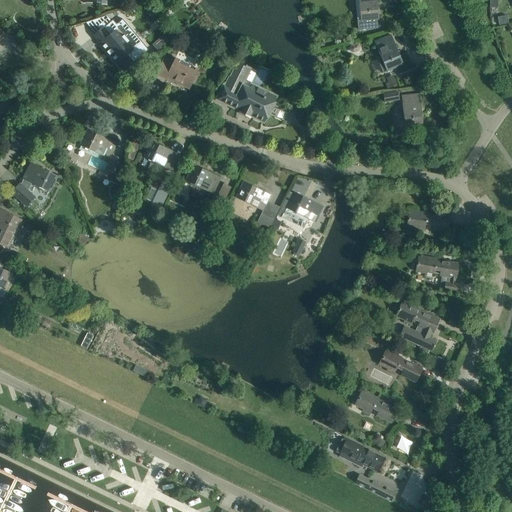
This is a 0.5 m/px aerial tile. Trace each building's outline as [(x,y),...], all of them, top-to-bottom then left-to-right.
[(357,22),(358,30),(377,28),(376,20),(378,19),(376,0),(358,0),(361,21),(357,22)] [(505,16),(495,18),(496,24),(506,23),(505,16)] [(95,34),(94,36),(101,44),(102,43),(103,45),(104,46),(106,48),(108,51),(111,54),(113,57),(115,59),(115,60),(117,62),(116,62),(124,71),(148,50),(141,42),(135,47),(116,25),(112,20),(111,21),(109,19),(104,23),(106,25),(95,34)] [(390,35),(381,38),(381,39),(382,41),(375,44),(381,57),(377,59),(383,73),(403,65),(390,35)] [(350,44),(349,47),(349,49),(350,51),(352,52),(354,52),(357,51),(359,50),(360,48),(360,45),(358,43),(356,42),(353,43),(350,44)] [(162,60),(160,65),(156,75),(189,89),(193,80),(198,69),(175,58),(172,65),(162,60)] [(219,92),(220,93),(217,100),(240,111),(242,108),(252,113),(251,115),(263,121),(275,96),(266,92),(264,97),(246,88),(244,89),(241,88),(241,86),(242,85),(242,86),(250,68),(247,67),(248,66),(245,65),(245,66),(239,63),(236,69),(235,68),(233,72),(233,71),(230,77),(229,77),(229,78),(226,84),(225,84),(224,85),(221,90),(220,90),(219,92)] [(387,82),(385,83),(387,89),(396,85),(392,75),(385,78),(387,82)] [(382,94),(384,102),(398,100),(397,92),(382,94)] [(395,114),(397,135),(409,134),(408,127),(422,126),(419,94),(401,96),(403,113),(395,114)] [(282,112),(285,104),(279,101),(275,109),(282,112)] [(80,145),(81,145),(78,150),(99,160),(102,156),(109,159),(112,152),(117,143),(87,129),(80,145)] [(71,153),(76,143),(71,141),(66,150),(71,153)] [(150,141),(146,150),(142,157),(169,170),(173,164),(174,165),(179,155),(150,141)] [(57,177),(30,163),(20,185),(19,184),(10,193),(26,207),(35,197),(28,190),(31,183),(49,192),(57,177)] [(211,197),(216,200),(220,193),(214,191),(220,178),(193,165),(185,181),(212,194),(211,197)] [(100,170),(98,175),(105,179),(107,174),(109,175),(111,170),(105,168),(103,172),(100,170)] [(112,175),(109,181),(118,185),(121,179),(112,175)] [(151,188),(146,199),(152,202),(151,204),(161,208),(170,188),(152,179),(148,187),(151,188)] [(236,198),(262,211),(266,203),(270,195),(243,182),(239,191),(236,198)] [(288,190),(284,200),(290,203),(287,209),(314,222),(317,216),(319,217),(323,207),(288,190)] [(0,209),(0,228),(2,230),(0,234),(0,244),(8,248),(14,236),(22,220),(3,211),(0,209)] [(425,231),(425,229),(448,232),(450,216),(427,213),(427,212),(409,209),(407,227),(416,228),(416,230),(425,231)] [(261,213),(257,222),(270,228),(270,226),(274,219),(261,213)] [(270,226),(277,230),(281,222),(274,219),(270,226)] [(292,252),(299,256),(305,243),(298,239),(292,252)] [(71,242),(68,246),(73,251),(77,247),(71,242)] [(199,245),(195,252),(200,254),(203,247),(199,245)] [(439,289),(459,293),(460,284),(454,283),(455,278),(456,278),(458,263),(449,261),(435,259),(435,258),(419,255),(416,272),(425,273),(425,275),(432,276),(434,267),(440,268),(439,275),(441,276),(439,289)] [(0,296),(3,297),(6,290),(5,289),(12,273),(0,267),(0,296)] [(20,270),(17,276),(29,282),(32,276),(20,270)] [(403,301),(396,316),(404,320),(403,321),(411,324),(414,317),(420,319),(417,326),(415,331),(404,327),(400,337),(432,351),(434,346),(435,347),(435,345),(434,345),(436,341),(429,338),(431,332),(433,333),(439,319),(430,315),(418,309),(418,308),(403,301)] [(49,318),(51,313),(42,310),(40,316),(49,318)] [(30,312),(26,319),(38,325),(41,318),(30,312)] [(337,321),(332,330),(342,335),(347,326),(337,321)] [(78,336),(75,342),(81,345),(84,339),(78,336)] [(400,375),(406,378),(415,382),(422,368),(413,364),(401,358),(402,358),(386,350),(379,365),(387,369),(386,370),(393,374),(397,366),(403,369),(400,375)] [(435,355),(431,363),(445,370),(449,362),(435,355)] [(376,416),(382,419),(391,423),(398,409),(389,405),(377,399),(377,398),(362,391),(355,406),(363,409),(362,411),(369,415),(373,407),(379,409),(376,416)] [(195,398),(193,403),(203,408),(207,400),(200,396),(198,399),(195,398)] [(379,465),(383,457),(362,447),(362,446),(342,437),(335,452),(340,454),(339,456),(360,465),(360,464),(376,471),(375,471),(378,465),(379,465)] [(373,443),(381,447),(384,441),(376,437),(373,443)] [(134,453),(132,461),(139,462),(141,455),(134,453)] [(358,475),(354,483),(391,502),(396,493),(358,475)]
